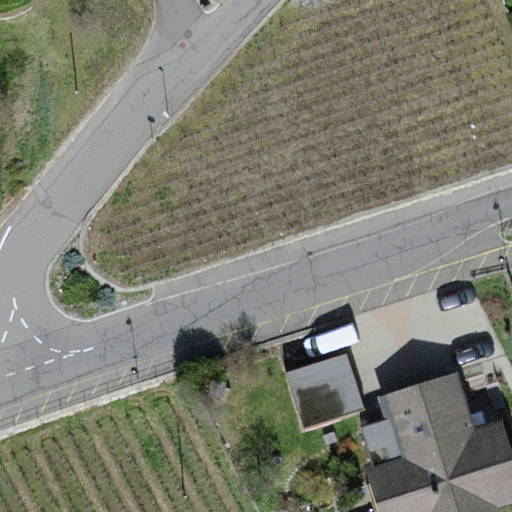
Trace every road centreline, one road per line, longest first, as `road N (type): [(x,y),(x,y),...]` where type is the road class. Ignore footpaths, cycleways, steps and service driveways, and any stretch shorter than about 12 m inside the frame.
road 1 (residential): [(511,201),(377,264),(25,371)]
road 2 (residential): [(25,371),(12,310),(25,249),(86,172),(249,0)]
